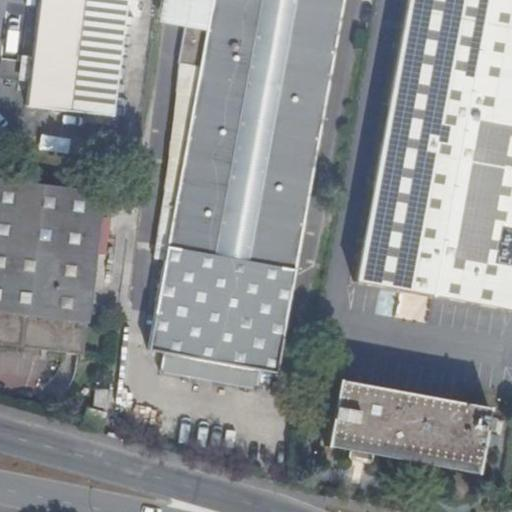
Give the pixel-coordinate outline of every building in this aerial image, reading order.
[(35,0),(23,101),(110,113),(123,0),(35,0)] [(218,364),(214,385),(253,392),(258,372),(273,375),(309,177),(340,0),(162,0),(158,24),(184,28),(203,32),(174,195),(162,265),(147,351),(162,354),(218,364)] [(449,301),(506,311),(511,273),(511,0),(402,0),(382,112),(351,283),(449,301)] [(177,65),(161,193),(174,195),(203,32),(184,28),(177,65)] [(110,113),(23,101),(23,106),(109,117),(110,113)] [(39,135),(37,150),(78,157),(80,143),(39,135)] [(98,159),(134,165),(135,152),(133,151),(100,145),(98,159)] [(0,344),(78,354),(99,185),(86,183),(85,191),(44,186),(0,180),(0,344)] [(162,265),(174,195),(161,193),(148,262),(162,265)] [(158,374),(214,385),(218,364),(162,354),(158,374)] [(348,452),(371,455),(472,473),(471,474),(475,475),(480,446),(482,435),(483,431),(486,431),(488,417),(485,417),(487,407),(483,406),(483,408),(336,383),(336,381),(333,380),(321,448),(324,449),(324,447),(348,452)] [(78,426),(97,431),(103,412),(84,406),(78,426)] [(370,465),(371,455),(348,452),(347,461),(370,465)] [(277,501),(278,484),(269,483),(268,499),(277,501)]
